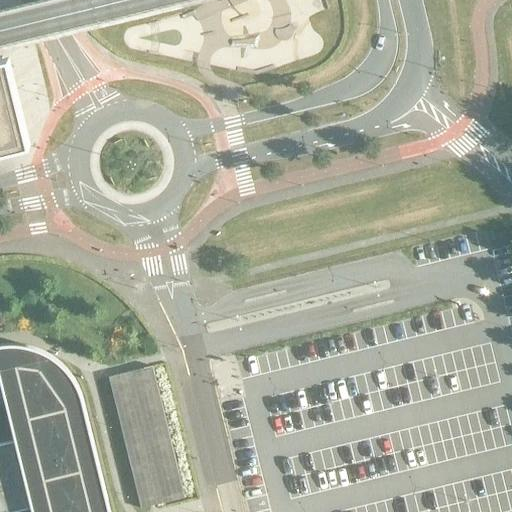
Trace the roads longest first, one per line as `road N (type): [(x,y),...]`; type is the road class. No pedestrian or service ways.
road 1 (secondary): [(381,0),(380,55),(349,89),(170,133)]
road 2 (secondary): [(183,174),(387,118)]
road 3 (residential): [(387,118),(423,123),(446,137),(511,199)]
road 4 (residential): [(112,119),(43,0)]
road 5 (residential): [(511,162),(414,74)]
road 6 (secondary): [(90,199),(114,216),(148,217),(168,205),(183,174)]
